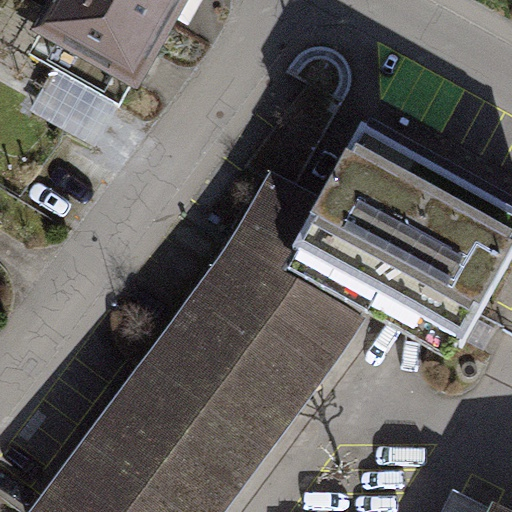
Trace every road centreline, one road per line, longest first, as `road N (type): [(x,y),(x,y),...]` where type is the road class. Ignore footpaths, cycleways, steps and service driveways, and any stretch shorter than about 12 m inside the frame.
road 1 (residential): [(278,0),(0,387)]
road 2 (residential): [(511,83),(361,0)]
